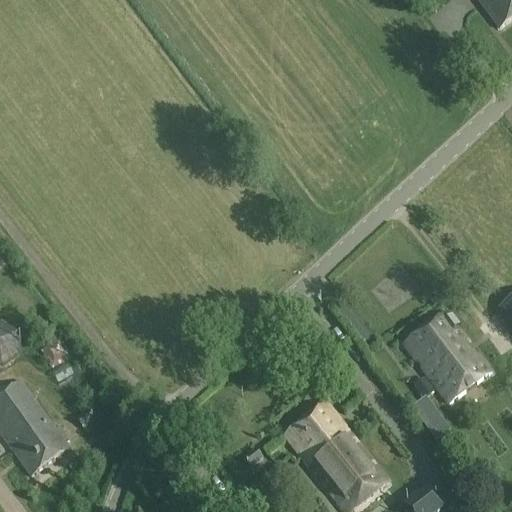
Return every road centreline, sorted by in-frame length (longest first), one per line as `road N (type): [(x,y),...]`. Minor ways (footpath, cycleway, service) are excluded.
road 1 (unclassified): [(111,511),(165,414),(511,96)]
road 2 (unknown): [(294,296),(451,511)]
